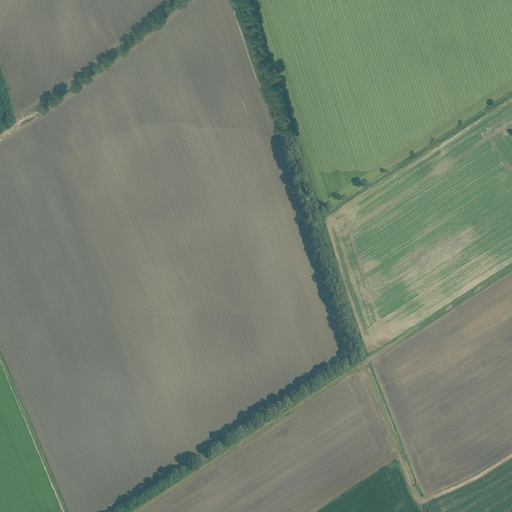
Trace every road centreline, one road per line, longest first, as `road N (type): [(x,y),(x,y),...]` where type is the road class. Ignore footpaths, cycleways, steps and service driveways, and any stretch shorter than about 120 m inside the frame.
road 1 (track): [(372,359),(363,367),(419,503),(511,457)]
road 2 (track): [(175,0),(0,132)]
